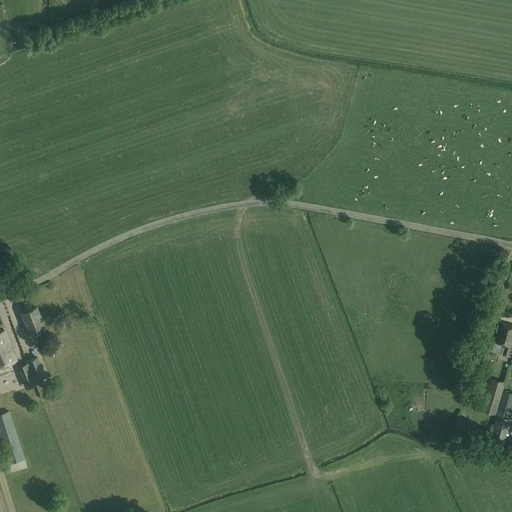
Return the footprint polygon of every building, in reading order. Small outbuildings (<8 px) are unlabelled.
[(44,328),(36,307),(21,313),(29,334),(44,328)] [(510,357),(511,351),(511,324),(500,321),(494,341),(503,344),(503,345),(504,345),(502,354),(510,357)] [(0,366),(16,361),(4,331),(0,332),(0,366)] [(46,377),(37,356),(26,361),(27,362),(34,381),(35,381),(46,377)] [(34,381),(27,362),(16,367),(25,389),(37,384),(35,381),(34,381)] [(486,401),(498,405),(505,382),(493,378),(486,401)] [(509,412),(511,403),(511,392),(504,390),(498,409),(509,412)] [(0,439),(8,464),(24,458),(9,411),(0,413),(0,439)] [(491,438),(501,441),(508,417),(498,414),(491,438)] [(471,434),(474,429),(457,418),(453,424),(471,434)]
